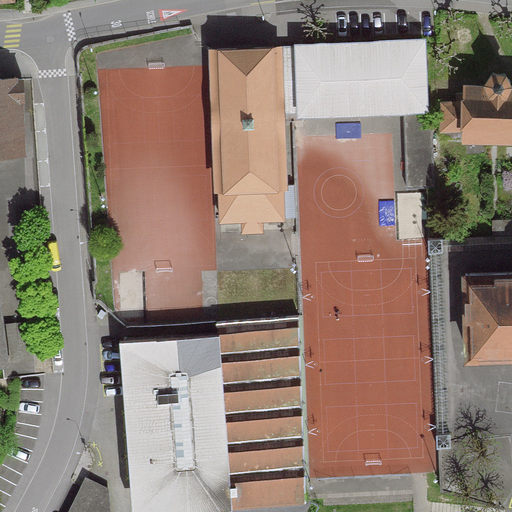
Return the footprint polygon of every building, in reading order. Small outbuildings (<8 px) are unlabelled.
[(424,187),(432,187),(429,105),(422,105),(420,41),(210,50),(216,187),(217,187),(218,220),(292,217),(291,185),(280,185),(278,113),(400,109),(403,188),(424,187)] [(511,135),(511,90),(504,90),(507,84),(502,74),(490,73),(484,83),(487,90),(467,90),(467,89),(461,88),(461,94),(454,94),(454,104),(440,104),(440,128),(441,128),(441,137),(462,137),(462,135),(511,135)] [(20,79),(0,79),(0,151),(17,150),(15,99),(21,99),(20,79)] [(406,206),(407,237),(429,235),(427,205),(406,206)] [(490,235),(511,234),(511,219),(489,220),(490,235)] [(511,236),(439,240),(439,238),(425,239),(426,252),(428,252),(435,433),(433,433),(434,447),(448,447),(440,252),(511,248),(511,236)] [(511,272),(463,274),(465,355),(511,353),(511,272)] [(214,333),(122,338),(135,511),(185,507),(184,511),(295,511),(303,498),(296,316),(213,322),(214,333)] [(80,487),(68,511),(106,511),(106,500),(80,487)]
